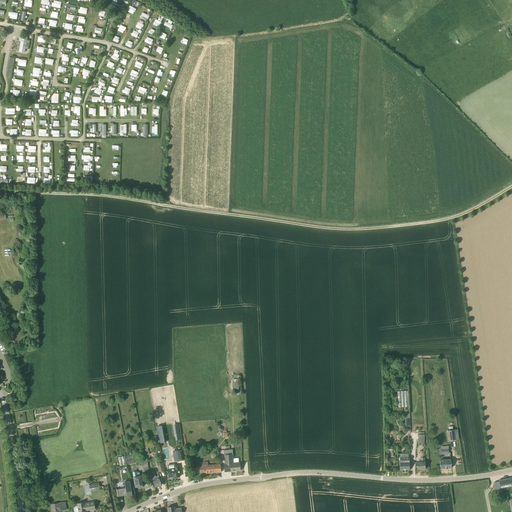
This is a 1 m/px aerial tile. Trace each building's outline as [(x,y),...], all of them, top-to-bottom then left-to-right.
[(53,0),(51,9),(54,10),(55,7),(60,8),(62,1),(54,0),(53,0)] [(130,6),(127,11),(133,14),(136,9),(130,6)] [(147,21),(150,16),(142,12),(140,18),(147,21)] [(128,24),(131,19),(125,16),(122,21),(128,24)] [(17,51),(25,52),(25,49),(29,50),(30,40),(27,40),(28,37),(19,35),(17,51)] [(117,61),(120,56),(115,52),(111,57),(117,61)] [(15,58),(14,58),(10,57),(6,74),(6,75),(11,76),(15,58)] [(37,76),(37,74),(40,74),(41,68),(33,67),(32,76),(37,76)] [(85,75),(84,77),(88,78),(90,71),(83,68),(82,73),(85,75)] [(119,79),(115,78),(116,75),(114,74),(111,82),(118,84),(119,79)] [(408,391),(398,391),(398,407),(408,406),(408,391)] [(157,429),(160,445),(167,444),(163,428),(157,429)] [(456,440),(455,430),(448,431),(449,441),(456,440)] [(177,451),(178,461),(185,460),(183,450),(177,451)] [(127,465),(135,463),(133,454),(126,456),(127,465)] [(241,470),(240,463),(240,462),(233,463),(233,454),(224,455),(224,464),(225,472),(241,470)] [(409,458),(408,458),(400,458),(400,462),(400,470),(410,469),(410,462),(409,462),(409,458)] [(144,471),(149,469),(147,459),(140,463),(144,471)] [(451,459),(440,460),(441,469),(451,468),(451,459)] [(180,476),(181,476),(179,465),(175,466),(174,464),(168,465),(168,469),(167,469),(169,477),(173,477),(174,478),(180,477),(180,476)] [(200,474),(221,472),(220,464),(200,466),(200,474)] [(158,476),(155,477),(153,471),(149,472),(151,478),(152,478),(153,480),(155,487),(162,485),(159,478),(158,476)] [(142,476),(140,476),(139,472),(137,473),(138,476),(133,477),(135,487),(144,485),(142,476)] [(511,477),(495,481),(497,490),(502,489),(502,488),(511,485),(511,477)] [(125,487),(116,489),(118,497),(127,495),(127,497),(133,496),(130,481),(124,482),(125,487)] [(59,511),(65,510),(67,510),(66,502),(51,504),(52,511),(59,511)] [(86,511),(87,511),(95,509),(94,502),(85,503),(85,502),(77,504),(78,506),(75,506),(74,507),(74,509),(74,510),(75,511),(86,511)]
